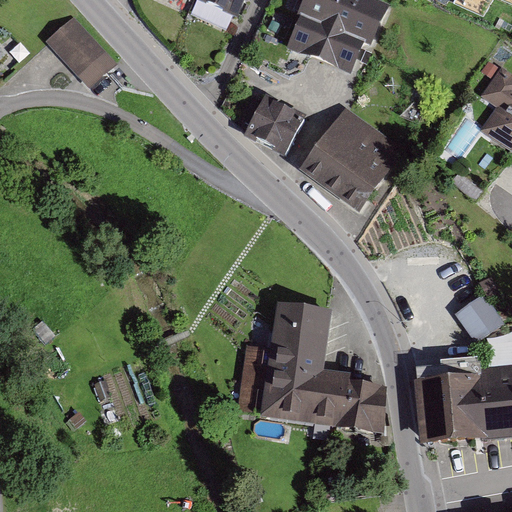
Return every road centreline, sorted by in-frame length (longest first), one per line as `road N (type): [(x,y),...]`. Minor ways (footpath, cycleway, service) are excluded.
road 1 (tertiary): [(421,497),(374,306),(327,243),(260,182)]
road 2 (residential): [(260,182),(246,193),(100,107),(59,97),(0,103)]
road 3 (tertiary): [(260,182),(88,0)]
